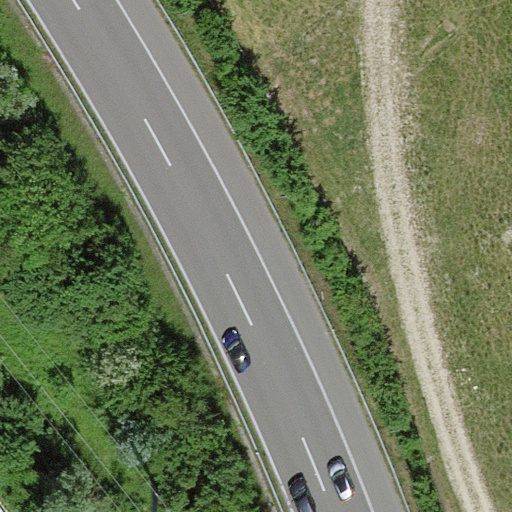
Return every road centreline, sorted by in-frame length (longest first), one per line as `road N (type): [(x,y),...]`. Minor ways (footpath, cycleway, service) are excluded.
road 1 (motorway): [(332,511),(240,299),(73,0)]
road 2 (unknown): [(386,0),(386,78),(425,371),(471,511)]
